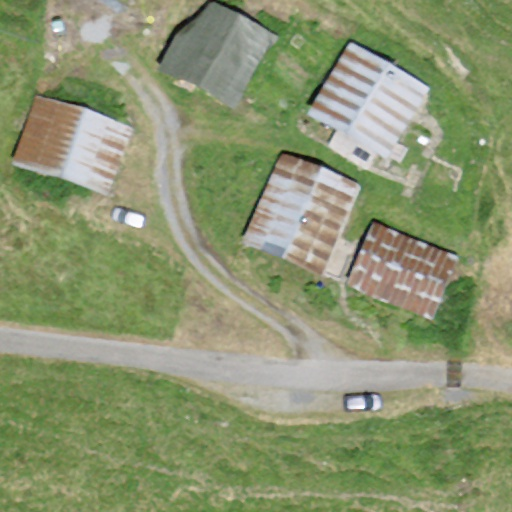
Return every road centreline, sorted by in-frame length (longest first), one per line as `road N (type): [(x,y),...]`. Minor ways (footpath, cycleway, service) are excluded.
road 1 (unclassified): [(0,339),(377,381),(511,383)]
road 2 (track): [(97,35),(161,114),(175,220),(190,244),(233,288),(295,329),(315,357),(315,375)]
